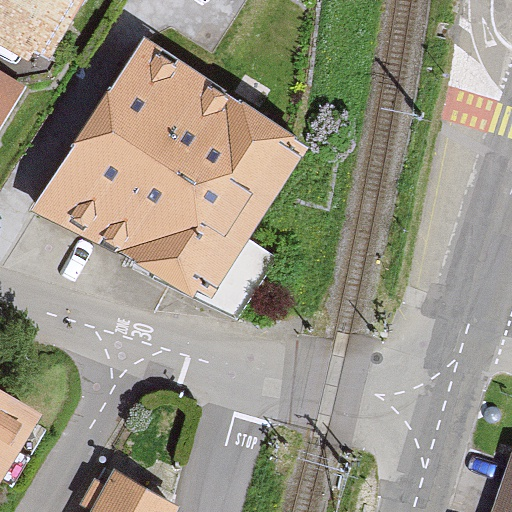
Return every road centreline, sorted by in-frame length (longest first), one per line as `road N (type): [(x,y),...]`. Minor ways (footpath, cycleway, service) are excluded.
road 1 (unclassified): [(245,370),(443,407)]
road 2 (residential): [(134,340),(35,511)]
road 3 (unclassified): [(214,511),(245,370)]
road 4 (residential): [(0,302),(134,340)]
road 5 (residential): [(476,283),(443,407)]
